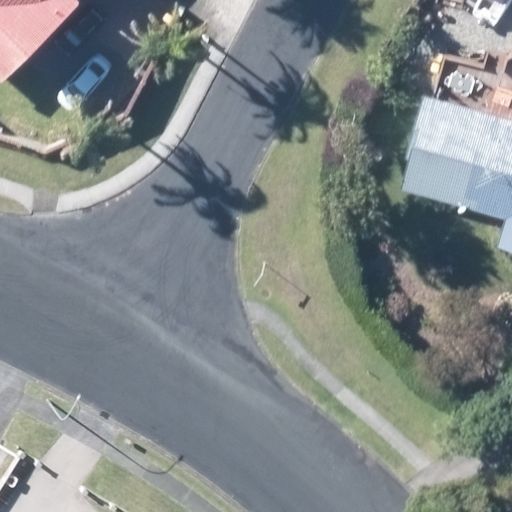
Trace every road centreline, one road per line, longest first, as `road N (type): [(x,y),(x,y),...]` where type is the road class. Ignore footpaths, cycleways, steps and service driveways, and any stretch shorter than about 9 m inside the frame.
road 1 (residential): [(123,324),(256,84),(313,0)]
road 2 (residential): [(347,511),(246,413),(123,324)]
road 3 (residential): [(123,324),(0,274)]
